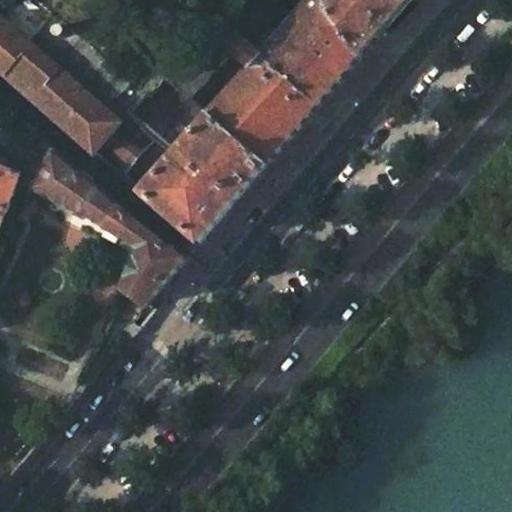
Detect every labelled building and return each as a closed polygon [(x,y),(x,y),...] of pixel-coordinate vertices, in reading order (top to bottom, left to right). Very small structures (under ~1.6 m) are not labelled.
[(146,99),(30,0),(0,0),(0,73),(99,158),(128,120),(145,100),(146,99)] [(302,11),(290,0),(284,0),(261,9),(227,47),(204,26),(165,75),(211,117),(268,167),(359,62),(302,11)] [(411,1),(410,0),(311,0),(302,11),(359,62),(411,1)] [(211,117),(165,75),(146,99),(145,100),(163,116),(191,140),(211,117)] [(163,116),(145,100),(128,120),(146,136),(163,116)] [(268,167),(211,117),(191,140),(144,196),(200,245),(268,167)] [(146,136),(128,120),(99,158),(123,179),(154,143),(146,136)] [(93,186),(41,143),(27,163),(38,173),(31,185),(36,193),(103,232),(99,238),(126,253),(128,262),(131,264),(121,292),(143,310),(146,307),(183,263),(128,218),(93,186)] [(0,227),(16,185),(0,166),(0,227)]
